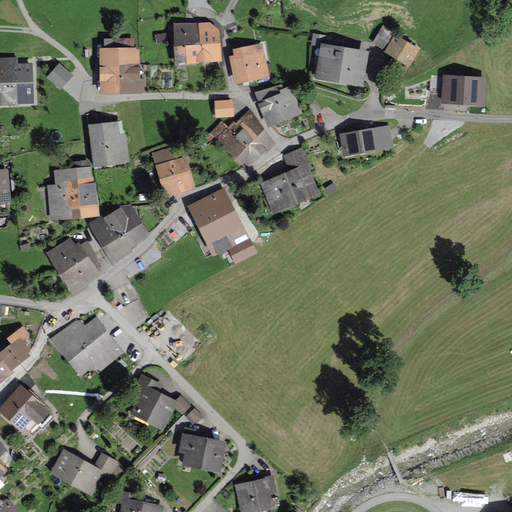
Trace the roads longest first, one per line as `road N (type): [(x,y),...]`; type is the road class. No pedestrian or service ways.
road 1 (residential): [(511,118),(389,115),(303,137),(190,197),(82,294)]
road 2 (residential): [(197,511),(240,465),(242,444),(116,314),(82,294)]
